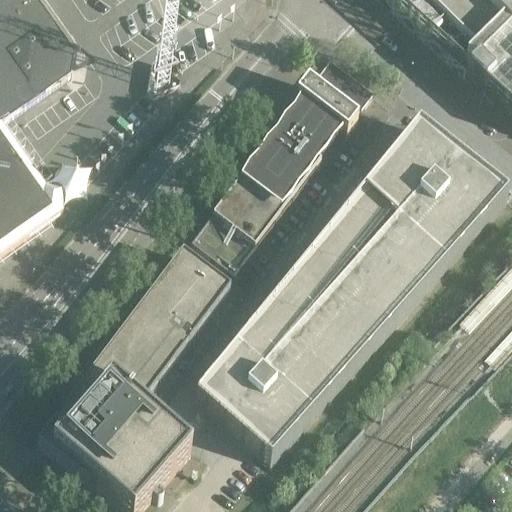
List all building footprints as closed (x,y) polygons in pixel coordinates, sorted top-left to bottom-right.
[(0,0),(0,262),(62,218),(61,216),(51,214),(43,204),(45,193),(1,130),(38,104),(70,81),(74,60),(32,0),(0,0)] [(511,0),(374,0),(511,125),(511,0)] [(234,193),(190,251),(233,283),(276,226),(320,168),(317,166),(339,138),(345,143),(356,128),(353,126),(372,100),(329,67),(310,93),(306,90),(295,105),(302,110),(290,125),(290,124),(289,124),(289,123),(288,123),(287,123),(286,123),(286,124),(285,124),(285,125),(285,126),(285,127),(285,128),(286,128),(287,128),(287,129),(280,138),(278,136),(234,193)] [(408,146),(194,407),(269,472),(506,206),(448,159),(438,171),(408,146)] [(182,264),(180,263),(179,264),(182,266),(177,273),(176,272),(170,281),(171,281),(160,296),(159,295),(152,304),(153,304),(142,319),(141,318),(135,326),(136,327),(125,342),(124,341),(117,349),(118,350),(107,364),(106,364),(100,372),(101,373),(90,387),(89,387),(83,395),(83,396),(75,408),(72,405),(35,453),(86,492),(89,489),(94,493),(93,493),(114,511),(142,511),(188,459),(161,435),(160,437),(158,439),(154,435),(155,434),(155,433),(155,432),(155,431),(154,430),(153,429),(151,429),(150,429),(149,430),(145,427),(147,424),(138,416),(195,342),(193,341),(193,333),(195,333),(197,333),(199,332),(201,331),(202,330),(204,329),(205,327),(207,326),(228,299),(226,297),(226,296),(227,297),(228,296),(183,262),(183,263),(182,264)]
